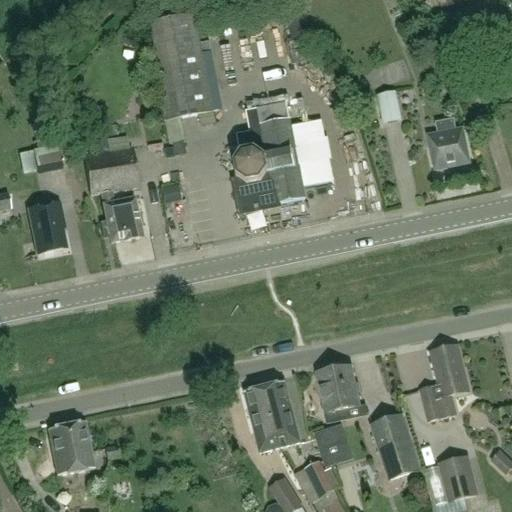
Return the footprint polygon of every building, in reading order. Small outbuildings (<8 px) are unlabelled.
[(423,0),(427,11),(447,5),(448,9),(480,0),(423,0)] [(315,62),(305,8),(285,12),(290,40),(287,41),(292,67),(315,62)] [(147,25),(167,123),(214,114),(195,16),(147,25)] [(402,121),(396,93),(378,97),(384,125),(402,121)] [(241,155),(234,165),(244,213),(306,200),(303,189),(330,184),(318,125),(292,130),(290,120),(289,120),(286,105),(247,112),(251,133),(237,136),(241,155)] [(437,135),(428,137),(435,172),(470,165),(463,130),(456,131),(454,120),(435,124),(437,135)] [(138,189),(132,149),(109,153),(106,133),(80,138),(90,197),(100,195),(105,223),(99,224),(102,237),(108,236),(110,246),(123,243),(123,244),(143,240),(134,199),(113,204),(111,193),(138,189)] [(58,147),(33,152),(37,173),(62,168),(58,147)] [(8,195),(0,196),(0,212),(11,211),(8,195)] [(60,205),(28,212),(37,257),(66,251),(60,222),(63,221),(60,205)] [(170,236),(169,216),(158,217),(159,237),(170,236)] [(438,387),(420,392),(428,424),(457,417),(452,397),(470,393),(458,347),(430,354),(438,387)] [(328,424),(350,420),(347,410),(359,407),(351,368),(317,375),(328,424)] [(285,385),(264,390),(273,427),(274,426),(280,449),(300,444),(285,385)] [(273,427),(264,390),(244,395),(259,455),(280,449),(274,426),(273,427)] [(402,418),(372,427),(390,482),(419,473),(402,418)] [(94,470),(85,426),(48,433),(57,477),(94,470)] [(344,444),(339,429),(316,436),(327,470),(326,467),(330,466),(325,451),(344,444)] [(107,462),(120,460),(118,447),(105,450),(107,462)] [(467,459),(440,466),(449,504),(477,497),(467,459)] [(305,471),(320,500),(334,493),(319,464),(305,471)] [(270,490),(283,511),(296,511),(302,508),(284,480),(270,490)]
